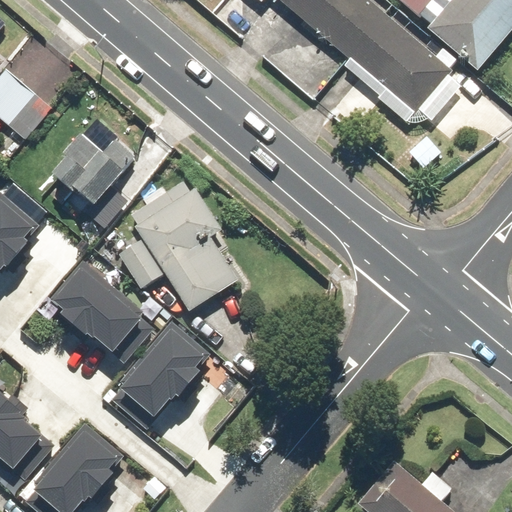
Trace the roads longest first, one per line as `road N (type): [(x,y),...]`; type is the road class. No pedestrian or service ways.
road 1 (secondary): [(96,0),(436,292)]
road 2 (residential): [(436,292),(399,322),(237,511)]
